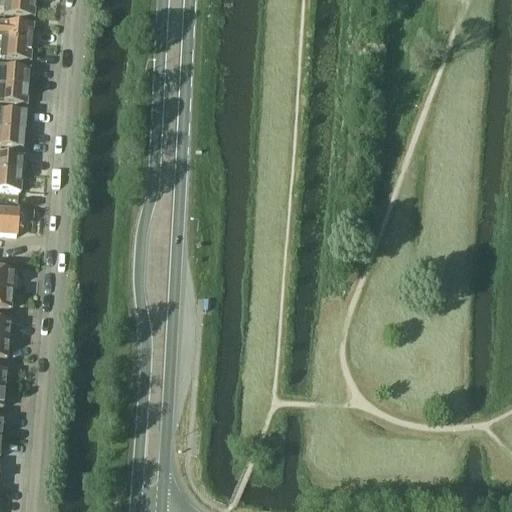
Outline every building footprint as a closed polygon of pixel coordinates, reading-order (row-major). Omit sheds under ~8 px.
[(0,0),(0,9),(3,10),(3,18),(33,21),(34,2),(0,0)] [(0,43),(31,47),(32,29),(2,26),(2,25),(0,24),(0,43)] [(0,62),(29,65),(31,47),(0,43),(0,53),(0,54),(0,62)] [(0,88),(27,91),(29,73),(0,70),(0,88)] [(0,106),(26,109),(27,91),(0,88),(0,106)] [(0,133),(24,135),(25,117),(0,114),(0,133)] [(0,150),(23,152),(24,135),(0,133),(0,150)] [(0,176),(21,179),(22,160),(0,158),(0,176)] [(0,194),(19,196),(21,179),(0,176),(0,194)] [(0,238),(16,240),(18,214),(0,212),(0,238)] [(0,274),(0,292),(11,293),(13,276),(0,274)] [(0,312),(10,313),(11,293),(0,292),(0,312)] [(0,342),(8,343),(9,325),(0,324),(0,342)]
